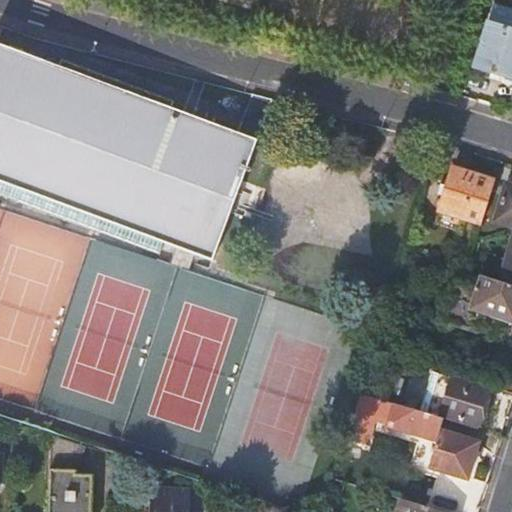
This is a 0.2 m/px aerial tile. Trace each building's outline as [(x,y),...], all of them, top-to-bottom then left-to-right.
[(511,31),(487,23),(486,23),(480,42),(472,69),(511,80),(511,31)] [(196,254),(213,261),(257,141),(273,100),(253,95),(239,134),(171,109),(174,101),(62,60),(59,68),(0,46),(0,196),(158,254),(162,242),(179,248),(173,265),(190,271),(196,254)] [(437,210),(466,220),(480,225),(493,180),(451,167),(437,210)] [(511,227),(511,186),(505,184),(494,222),(511,227)] [(461,232),(466,220),(437,210),(433,224),(461,232)] [(511,286),(466,271),(457,268),(441,315),(477,327),(481,317),(510,327),(511,327),(511,286)] [(419,412),(439,418),(440,414),(479,427),(486,405),(481,402),(485,389),(430,373),(419,412)] [(378,399),(362,395),(354,419),(371,424),(378,399)] [(419,412),(392,404),(386,426),(435,440),(427,467),(466,478),(480,430),(439,418),(419,412)] [(371,424),(354,419),(349,439),(365,444),(371,424)] [(74,472),(82,445),(50,434),(47,511),(90,511),(92,473),(74,472)] [(189,511),(190,498),(150,497),(149,511),(189,511)] [(398,511),(439,511),(402,501),(398,511)]
